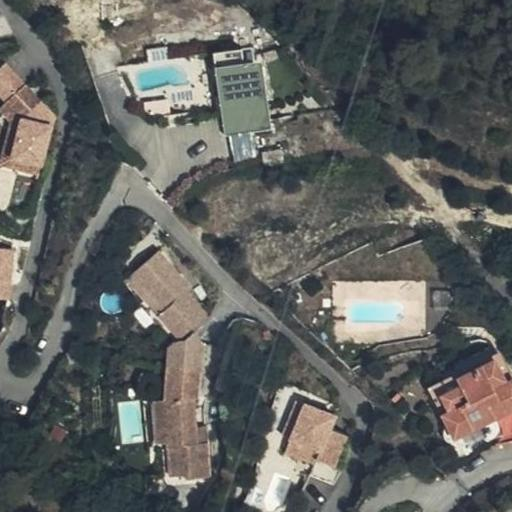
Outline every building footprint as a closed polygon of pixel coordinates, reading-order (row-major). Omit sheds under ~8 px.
[(151,5),(149,0),(114,0),(118,14),(151,5)] [(244,47),(216,52),(228,133),(274,126),(264,58),(246,61),(244,47)] [(0,69),(0,89),(9,101),(29,83),(13,60),(0,69)] [(29,83),(9,101),(24,117),(57,119),(29,83)] [(24,117),(9,101),(2,107),(13,120),(3,163),(43,172),(45,163),(16,155),(24,117)] [(16,155),(45,163),(57,119),(24,117),(16,155)] [(160,250),(137,272),(171,308),(165,314),(187,339),(212,316),(190,291),(195,288),(160,250)] [(0,305),(10,306),(11,293),(0,291),(0,281),(12,283),(14,255),(0,253),(0,305)] [(171,308),(137,272),(130,277),(165,314),(171,308)] [(0,291),(11,293),(12,283),(0,281),(0,291)] [(180,352),(177,405),(181,446),(185,482),(199,480),(200,485),(221,482),(217,446),(205,447),(204,432),(202,402),(206,402),(210,353),(201,344),(191,353),(180,352)] [(511,407),(511,361),(505,349),(430,387),(445,416),(449,414),(459,435),(511,407)] [(294,440),(308,402),(299,399),(285,436),(294,440)] [(341,415),(308,402),(294,440),(287,457),(320,470),(322,465),(336,428),(341,415)] [(181,446),(177,405),(159,406),(163,448),(181,446)] [(349,433),(336,428),(322,465),(335,470),(349,433)] [(215,430),(204,432),(205,447),(217,446),(215,430)]
